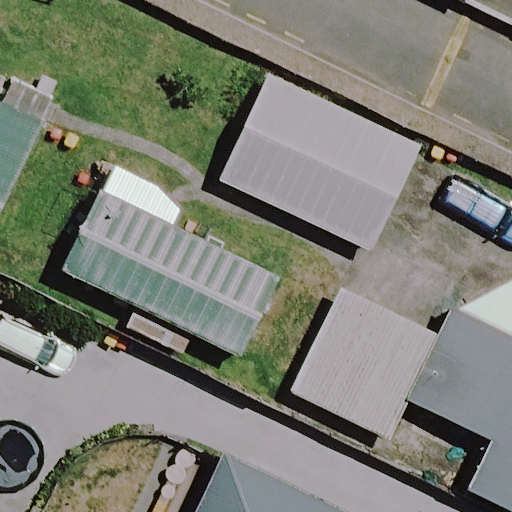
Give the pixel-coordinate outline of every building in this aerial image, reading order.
[(454,0),(432,0),(450,8),(454,0)] [(409,153),(244,78),(194,187),(360,262),(409,153)] [(0,210),(34,129),(0,114),(0,210)] [(99,210),(63,288),(231,366),(267,288),(99,210)] [(430,338),(325,293),(277,404),(382,449),(430,338)] [(511,511),(511,468),(490,511),(511,511)] [(342,511),(265,472),(244,511),(342,511)]
